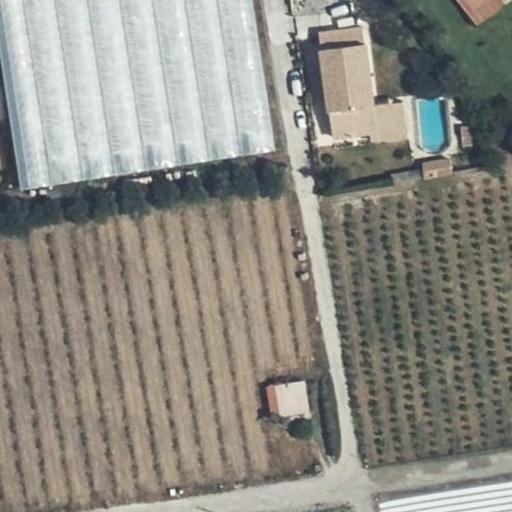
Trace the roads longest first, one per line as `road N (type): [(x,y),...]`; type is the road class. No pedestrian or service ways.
road 1 (unclassified): [(273,0),(356,483)]
road 2 (unclassified): [(150,511),(356,483)]
road 3 (unclassified): [(356,483),(511,459)]
